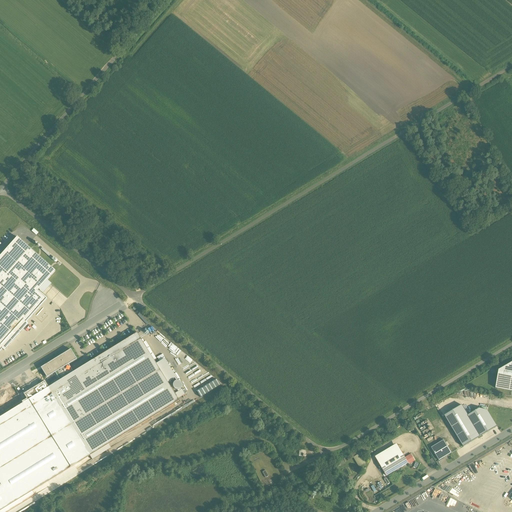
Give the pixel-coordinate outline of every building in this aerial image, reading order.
[(0,256),(0,351),(46,299),(37,291),(47,280),(55,271),(52,268),(17,237),(0,256)] [(42,248),(41,249),(50,257),(51,256),(42,248)] [(179,401),(137,333),(73,372),(60,381),(47,388),(89,456),(90,456),(92,460),(111,448),(109,444),(179,401)] [(70,350),(41,368),(47,378),(55,373),(68,364),(76,359),(70,350)] [(511,362),(498,370),(495,388),(511,391),(511,362)] [(73,372),(68,364),(55,373),(60,381),(73,372)] [(171,384),(176,391),(182,387),(178,380),(171,384)] [(197,390),(200,397),(220,386),(217,380),(197,390)] [(0,485),(0,511),(89,456),(47,388),(0,417),(0,484),(1,485),(0,485)] [(463,446),(464,447),(480,437),(468,416),(462,405),(445,416),(463,446)] [(468,416),(480,437),(497,427),(488,411),(480,409),(468,416)] [(444,440),(431,448),(439,461),(447,456),(452,453),(444,440)] [(375,457),(377,460),(399,448),(397,444),(375,457)] [(399,448),(377,460),(386,477),(409,463),(399,448)] [(361,453),(353,457),(360,469),(367,464),(361,453)]
